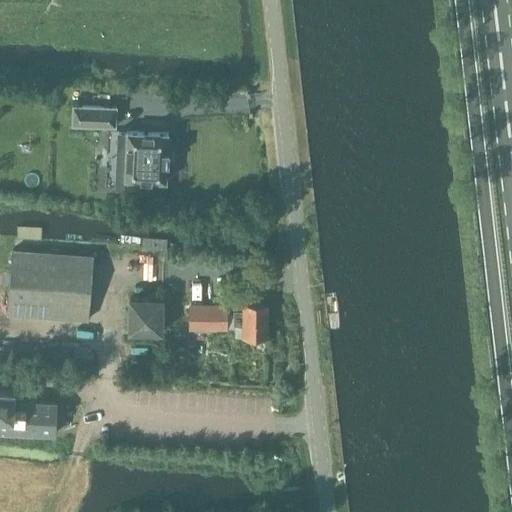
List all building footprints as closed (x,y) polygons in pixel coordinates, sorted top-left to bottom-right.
[(73,104),(72,124),(116,126),(116,106),(73,104)] [(118,131),(117,151),(125,152),(124,180),(166,182),(168,133),(126,131),(126,132),(118,131)] [(10,284),(7,314),(87,319),(90,291),(93,255),(13,250),(10,284)] [(162,298),(130,298),(129,331),(162,331),(162,298)] [(242,302),(242,310),(233,310),(232,324),(242,324),(242,336),(267,336),(267,302),(242,302)] [(225,328),(225,304),(189,303),(189,327),(225,328)] [(154,356),(127,356),(127,373),(154,373),(154,356)] [(55,401),(13,399),(13,388),(0,387),(0,430),(53,434),(55,401)]
